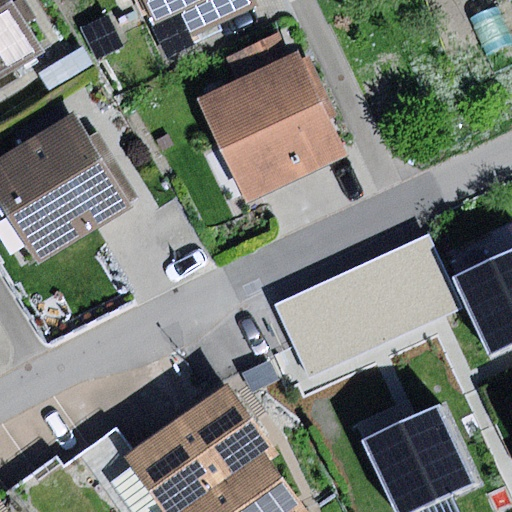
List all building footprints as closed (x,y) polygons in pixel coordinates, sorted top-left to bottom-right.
[(0,0),(0,78),(45,50),(13,0),(0,0)] [(146,0),(157,22),(204,0),(146,0)] [(257,8),(253,0),(204,0),(157,22),(171,53),(201,39),(199,35),(257,8)] [(106,19),(84,30),(98,57),(120,46),(106,19)] [(250,75),(290,56),(280,33),(240,52),(250,75)] [(82,48),(39,74),(50,92),(93,66),(82,48)] [(250,75),(199,100),(248,203),(349,155),(299,52),(290,56),(250,75)] [(78,114),(0,160),(0,198),(39,264),(134,207),(78,114)] [(511,252),(460,275),(493,355),(511,346),(511,252)] [(264,361),(241,372),(251,392),(274,382),(264,361)] [(135,454),(127,459),(141,478),(165,511),(186,511),(265,457),(272,452),(227,389),(135,454)] [(370,440),(399,511),(419,511),(477,488),(444,409),(370,440)] [(304,511),(265,457),(186,511),(304,511)]
